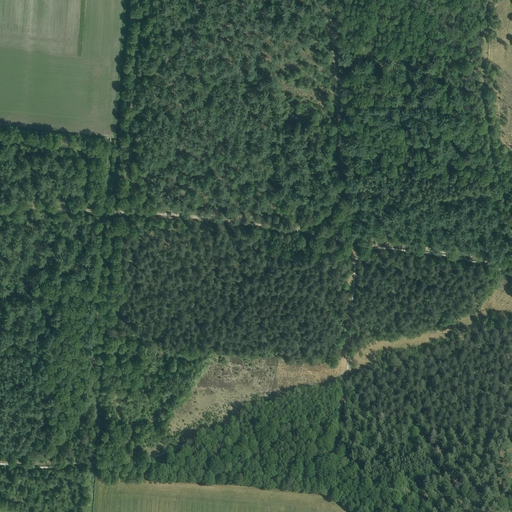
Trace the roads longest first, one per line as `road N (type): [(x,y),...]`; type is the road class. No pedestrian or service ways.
road 1 (track): [(353,241),(335,443),(346,483),(134,461),(115,371),(136,0)]
road 2 (track): [(0,461),(54,462),(89,405),(103,211)]
road 3 (track): [(306,231),(331,208),(342,179),(326,0)]
road 4 (track): [(488,0),(481,102),(511,215)]
road 5 (track): [(306,231),(455,253),(511,270)]
road 6 (track): [(103,211),(306,231)]
road 7 (track): [(503,511),(346,483)]
road 8 (track): [(0,139),(78,150),(90,210)]
